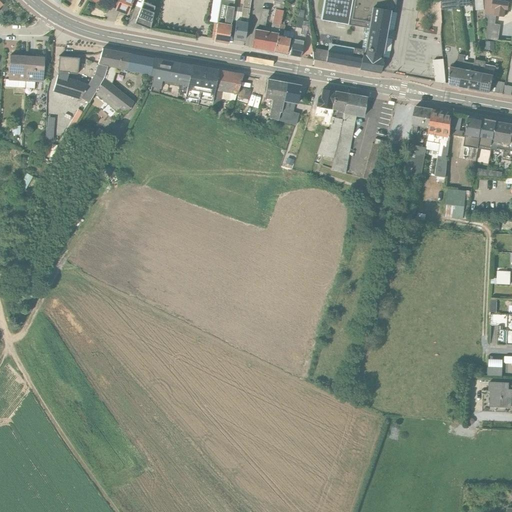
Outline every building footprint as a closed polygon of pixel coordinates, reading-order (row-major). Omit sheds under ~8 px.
[(117,0),(114,10),(127,14),(132,0),(117,0)] [(154,0),(143,0),(134,24),(149,30),(154,0)] [(216,24),(214,41),(227,44),(231,20),(233,7),(233,0),(211,0),(208,21),(215,23),(216,24)] [(244,41),(250,0),(242,0),(241,8),(233,7),(231,20),(235,21),(232,39),(244,41)] [(273,0),(273,5),(274,6),(274,7),(270,28),(264,27),(259,49),(273,52),(283,0),(273,0)] [(347,24),(351,0),(322,0),(319,20),(346,24),(347,24)] [(327,50),(325,59),(325,62),(358,68),(358,69),(359,69),(367,71),(371,71),(378,73),(379,73),(382,58),(379,57),(379,56),(380,53),(382,53),(389,11),(392,12),(394,0),(351,0),(347,24),(363,27),(366,28),(363,50),(360,49),(328,43),(327,50)] [(441,0),(442,10),(460,8),(460,7),(459,0),(441,0)] [(484,10),(483,0),(474,0),(475,11),(484,10)] [(497,0),(484,0),(484,13),(504,17),(505,10),(508,10),(509,2),(497,0)] [(8,9),(5,5),(0,9),(0,15),(1,16),(8,9)] [(264,27),(268,10),(262,9),(256,29),(254,29),(251,48),(259,49),(264,27)] [(303,11),(298,9),(288,55),(300,57),(303,41),(303,40),(304,35),(306,26),(301,26),(301,25),(303,11)] [(380,53),(379,56),(388,58),(396,13),(392,12),(389,11),(382,53),(380,53)] [(500,37),(500,21),(488,21),(488,37),(500,37)] [(285,54),(289,37),(292,37),(294,29),(291,28),(289,32),(283,30),(284,24),(279,23),(273,52),(285,54)] [(485,49),(494,50),(494,41),(485,41),(485,49)] [(94,94),(102,80),(111,50),(102,48),(93,73),(87,84),(67,77),(68,74),(77,74),(79,58),(58,56),(57,74),(52,91),(79,100),(80,98),(88,102),(94,94)] [(325,59),(327,50),(315,49),(314,52),(312,52),(312,59),(320,61),(320,58),(325,59)] [(133,101),(111,84),(116,68),(149,75),(153,58),(111,50),(102,80),(94,94),(116,112),(119,109),(125,113),(133,101)] [(9,55),(7,80),(16,81),(15,87),(24,87),(24,81),(26,53),(19,53),(19,55),(9,55)] [(34,54),(26,53),(24,81),(42,82),(44,57),(34,56),(34,54)] [(459,86),(466,55),(458,54),(456,67),(450,66),(449,84),(459,86)] [(471,56),(466,55),(459,86),(469,88),(473,65),(470,64),(471,56)] [(150,91),(158,94),(161,83),(178,86),(177,92),(185,93),(190,65),(153,58),(149,75),(153,76),(150,85),(151,86),(150,91)] [(435,81),(445,83),(443,59),(433,60),(435,81)] [(469,88),(480,89),(485,61),(475,59),(469,88)] [(498,67),(485,64),(480,89),(502,94),(504,85),(505,83),(496,81),(498,67)] [(218,70),(190,65),(184,97),(212,102),(218,70)] [(218,70),(212,102),(220,103),(221,99),(233,102),(236,94),(242,75),(218,70)] [(280,112),(286,83),(268,79),(267,79),(263,98),(272,99),(268,118),(273,119),(272,125),(275,126),(279,112),(280,112)] [(297,104),(300,85),(286,83),(280,112),(279,112),(277,120),(280,121),(295,125),(298,114),(292,112),(294,104),(297,104)] [(511,86),(504,85),(502,94),(511,95),(511,86)] [(250,90),(240,87),(236,100),(246,103),(250,90)] [(334,91),(321,89),(320,98),(317,98),(314,111),(325,113),(323,126),(329,127),(331,114),(332,109),(334,91)] [(341,119),(346,93),(334,91),(332,109),(335,110),(335,111),(335,118),(341,119)] [(362,117),(366,97),(346,93),(341,119),(331,117),(328,130),(324,129),(316,154),(332,158),(330,171),(344,174),(355,116),(362,117)] [(220,103),(212,102),(210,109),(218,111),(220,103)] [(429,128),(433,109),(415,106),(411,132),(416,133),(418,126),(429,128)] [(451,113),(433,109),(429,128),(426,149),(439,151),(435,176),(445,177),(450,134),(451,116),(451,113)] [(460,130),(462,119),(451,116),(450,134),(462,136),(463,131),(460,130)] [(469,116),(464,145),(477,147),(479,137),(483,119),(469,116)] [(479,137),(477,147),(491,150),(491,148),(496,121),(483,119),(479,137)] [(511,136),(511,123),(496,121),(491,148),(497,149),(497,147),(503,148),(502,159),(511,161),(511,156),(511,142),(511,136)] [(230,124),(229,128),(236,130),(235,132),(242,134),(243,129),(237,128),(237,126),(230,124)] [(373,181),(383,146),(371,143),(362,178),(373,181)] [(425,147),(409,145),(404,172),(420,175),(425,147)] [(396,155),(389,154),(387,167),(394,168),(396,155)] [(477,168),(476,176),(486,177),(487,170),(477,168)] [(501,178),(502,172),(487,170),(486,177),(501,178)] [(26,188),(33,175),(27,172),(20,185),(26,188)] [(448,191),(445,217),(463,219),(466,193),(448,191)] [(487,376),(501,376),(502,360),(488,359),(488,367),(487,367),(487,376)] [(489,407),(510,407),(510,398),(511,398),(511,388),(508,388),(508,383),(489,382),(488,382),(488,391),(490,391),(489,407)]
